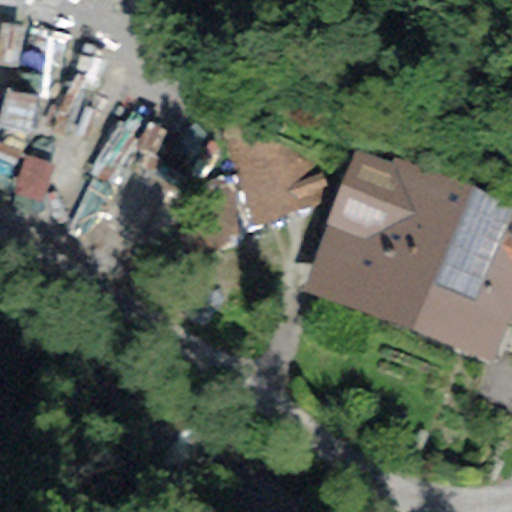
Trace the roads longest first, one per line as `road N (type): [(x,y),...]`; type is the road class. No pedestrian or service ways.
road 1 (residential): [(511,499),(438,503),(402,491),(326,452),(124,318)]
road 2 (track): [(124,318),(0,238)]
